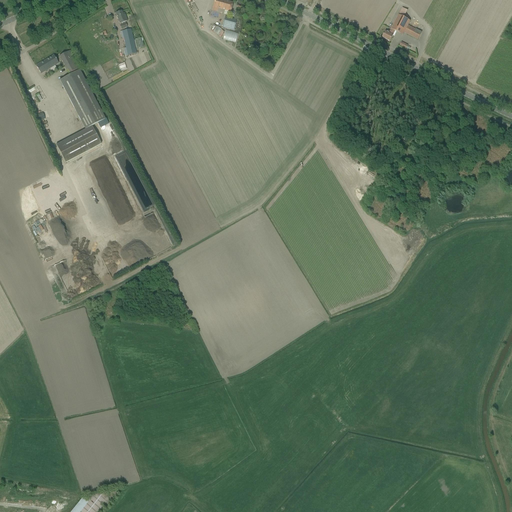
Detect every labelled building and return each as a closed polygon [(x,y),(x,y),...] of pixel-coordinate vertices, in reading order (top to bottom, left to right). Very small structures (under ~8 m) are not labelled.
[(233,3),(220,0),(214,0),(212,11),(217,12),(218,9),(230,13),(233,3)] [(418,40),(420,36),(422,33),(408,26),(410,22),(402,17),(406,10),(403,9),(392,29),(389,34),(385,32),(385,34),(382,38),(390,42),(393,36),(395,31),(403,35),(404,33),(418,40)] [(122,12),(115,14),(118,21),(119,24),(125,22),(127,21),(126,18),(125,15),(123,15),(122,12)] [(234,31),(235,26),(236,21),(225,18),(222,28),(234,31)] [(128,56),(136,54),(131,29),(122,31),(128,56)] [(59,57),(62,61),(69,74),(76,70),(79,68),(72,55),(70,51),(59,57)] [(36,66),(39,71),(40,74),(58,63),(56,60),(54,56),(36,66)] [(65,163),(101,144),(92,126),(105,119),(80,70),(59,81),(85,130),(56,145),(65,163)] [(38,85),(27,91),(34,103),(45,97),(38,85)] [(42,113),(35,116),(38,122),(45,119),(42,113)] [(102,158),(109,154),(106,148),(99,152),(102,158)] [(45,231),(40,233),(43,242),(50,239),(49,235),(47,236),(45,231)] [(66,251),(69,259),(76,256),(72,248),(66,251)] [(70,511),(104,511),(118,495),(114,491),(82,497),(70,511)]
